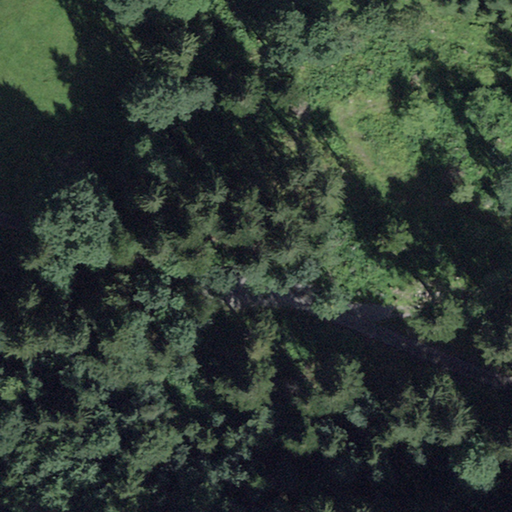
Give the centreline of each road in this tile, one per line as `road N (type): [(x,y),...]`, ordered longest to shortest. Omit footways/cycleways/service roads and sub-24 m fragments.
road 1 (track): [(0,218),(376,321),(511,382)]
road 2 (track): [(511,77),(403,95),(341,117),(405,193),(511,218)]
